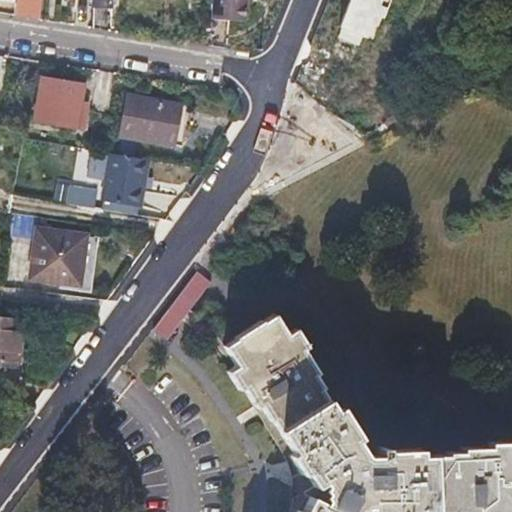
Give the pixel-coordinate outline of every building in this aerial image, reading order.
[(14,0),(14,14),(36,17),(36,0),(14,0)] [(213,0),(212,18),(243,20),(244,4),(244,0),(213,0)] [(84,85),(63,82),(42,79),(36,119),(78,125),(78,124),(81,102),(84,85)] [(124,134),(150,138),(176,142),(184,104),(131,96),(124,134)] [(89,103),(81,102),(78,124),(86,125),(89,103)] [(112,152),(108,176),(103,200),(142,205),(150,159),(112,152)] [(37,242),(34,260),(32,278),(81,284),(88,238),(38,231),(39,220),(14,217),(11,239),(37,242)] [(225,252),(233,258),(242,265),(254,248),(238,235),(225,252)] [(100,239),(88,238),(81,284),(81,289),(93,290),(100,239)] [(366,511),(368,511),(384,510),(384,511),(406,511),(407,504),(441,503),(441,505),(456,505),(460,505),(460,509),(490,508),(490,511),(506,511),(507,508),(511,507),(511,449),(504,449),(504,437),(484,437),(484,441),(460,442),(460,448),(438,449),(438,453),(413,453),(413,441),(381,441),(381,452),(369,452),(365,457),(354,451),(355,448),(351,440),(353,439),(335,408),(328,412),(315,389),(317,388),(307,370),(309,368),(298,349),(300,347),(290,330),(284,333),(270,311),(261,317),(259,314),(231,331),(234,335),(224,342),(237,364),(231,369),(240,385),(244,384),(259,408),(262,406),(270,417),(272,415),(293,450),(288,454),(299,472),(305,469),(313,484),(300,511),(366,511)] [(0,361),(18,364),(24,323),(0,318),(0,361)]
